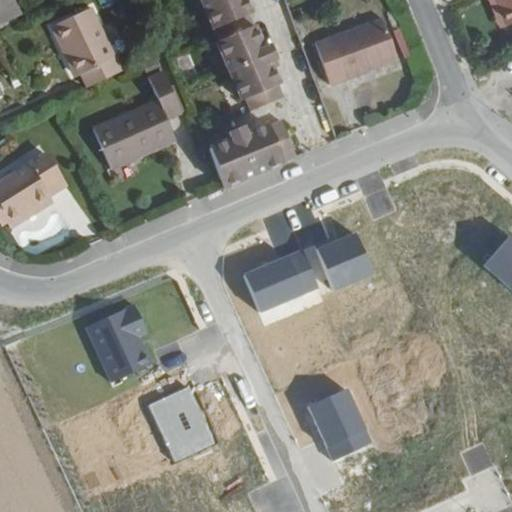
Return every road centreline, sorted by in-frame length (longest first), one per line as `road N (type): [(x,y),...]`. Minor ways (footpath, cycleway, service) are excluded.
road 1 (residential): [(188,234),(317,511)]
road 2 (residential): [(465,117),(188,234)]
road 3 (residential): [(188,234),(61,288),(0,284)]
road 4 (residential): [(421,0),(465,117)]
